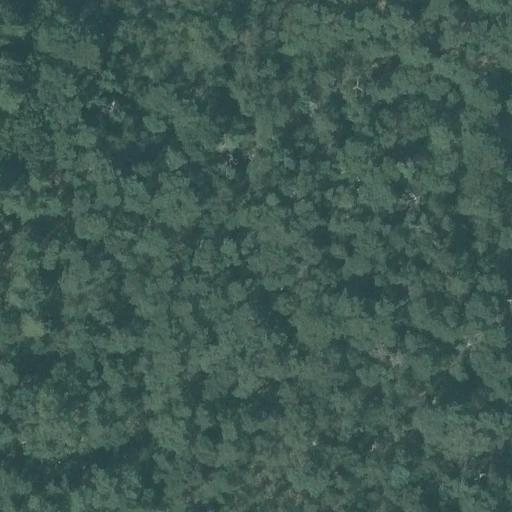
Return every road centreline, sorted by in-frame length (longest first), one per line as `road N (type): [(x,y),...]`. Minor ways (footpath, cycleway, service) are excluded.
road 1 (track): [(74,511),(36,0)]
road 2 (unknown): [(14,288),(17,122),(2,0)]
